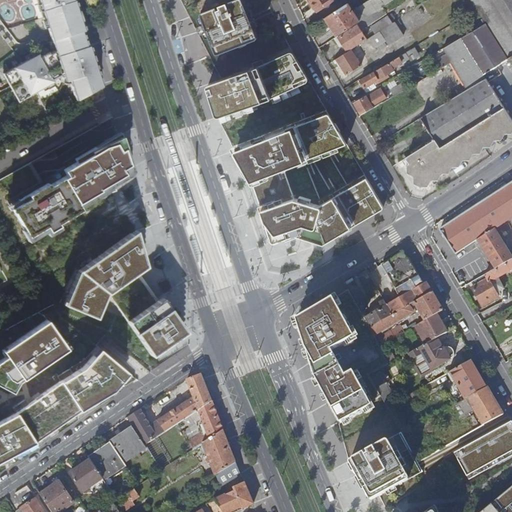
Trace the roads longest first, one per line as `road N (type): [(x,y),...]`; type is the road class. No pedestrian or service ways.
road 1 (primary): [(102,0),(216,342)]
road 2 (primary): [(260,317),(150,0)]
road 3 (residential): [(216,342),(0,487)]
road 4 (residential): [(412,223),(283,0)]
road 5 (primary): [(335,511),(260,317)]
road 6 (residential): [(412,223),(511,392)]
road 7 (primary): [(216,342),(286,511)]
road 8 (residential): [(260,317),(412,223)]
road 9 (residential): [(412,223),(511,155)]
